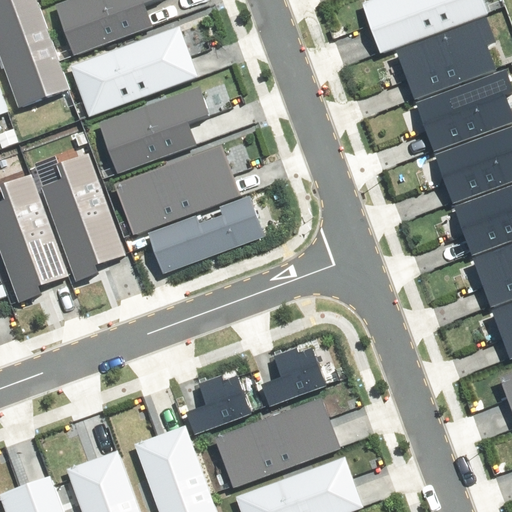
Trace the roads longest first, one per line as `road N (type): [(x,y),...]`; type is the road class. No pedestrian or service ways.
road 1 (residential): [(355,252),(0,386)]
road 2 (residential): [(355,252),(450,511)]
road 3 (residential): [(263,0),(355,252)]
